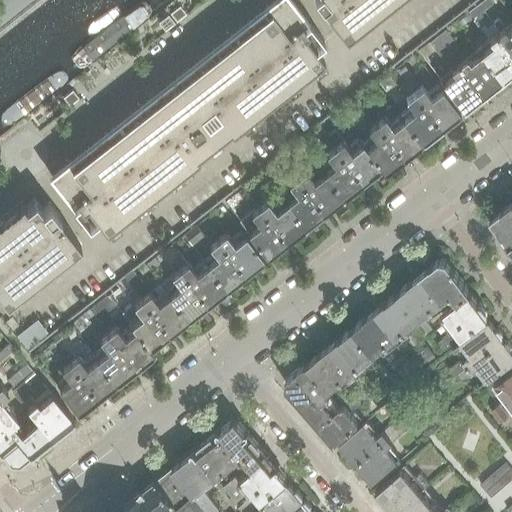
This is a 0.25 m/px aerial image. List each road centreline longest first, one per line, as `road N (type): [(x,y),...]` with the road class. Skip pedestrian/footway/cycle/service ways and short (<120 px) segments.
road 1 (residential): [(0,181),(233,0)]
road 2 (tertiary): [(431,195),(225,355)]
road 3 (tertiary): [(225,355),(35,511)]
road 4 (residential): [(225,355),(359,511)]
road 5 (residential): [(511,303),(431,195)]
